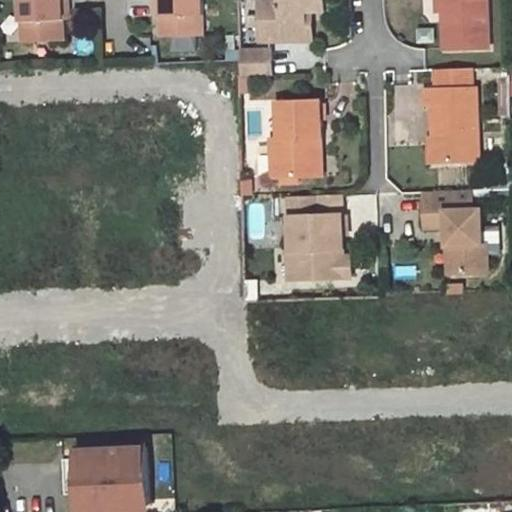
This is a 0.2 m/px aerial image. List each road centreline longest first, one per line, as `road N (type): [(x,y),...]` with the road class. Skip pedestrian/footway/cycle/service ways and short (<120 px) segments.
road 1 (residential): [(227,305),(218,112),(199,89),(170,79),(0,87)]
road 2 (residential): [(511,394),(266,405),(244,392),(232,369),(227,305)]
road 3 (residential): [(227,305),(0,315)]
road 4 (residential): [(380,194),(369,0)]
